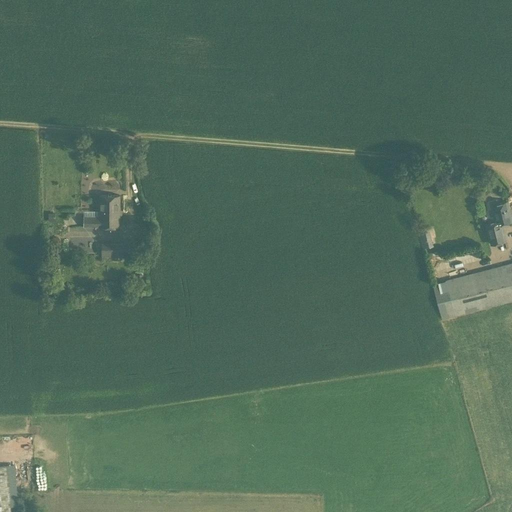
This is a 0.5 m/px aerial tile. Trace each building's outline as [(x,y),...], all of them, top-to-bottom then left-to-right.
[(83,216),(83,227),(119,226),(119,195),(99,196),(99,216),(83,216)] [(507,201),(498,204),(497,201),(495,200),(488,201),(486,203),(488,210),(490,211),(493,210),(496,221),(486,223),(491,244),(505,240),(500,223),(511,221),(507,201)] [(430,239),(422,241),(424,247),(432,245),(430,239)] [(126,243),(98,244),(99,257),(102,257),(102,260),(103,260),(103,263),(126,263),(126,243)] [(511,263),(432,284),(441,318),(511,300),(511,263)] [(15,465),(7,465),(0,465),(0,511),(10,511),(10,505),(17,505),(15,465)]
